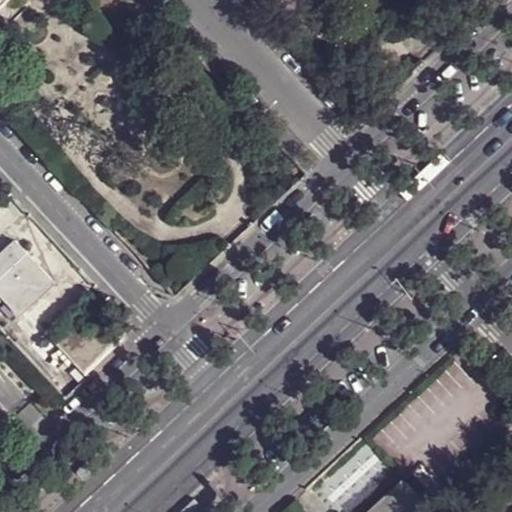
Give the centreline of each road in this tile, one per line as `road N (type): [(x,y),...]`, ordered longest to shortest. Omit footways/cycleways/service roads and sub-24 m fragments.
road 1 (residential): [(261,511),(478,306)]
road 2 (secondary): [(230,401),(413,231)]
road 3 (residential): [(169,332),(0,150)]
road 4 (residential): [(353,168),(169,332)]
road 5 (residential): [(169,332),(0,490)]
road 6 (residential): [(353,168),(198,0)]
road 7 (residential): [(511,16),(353,168)]
road 8 (secondary): [(112,511),(230,401)]
road 9 (secondary): [(413,231),(511,139)]
